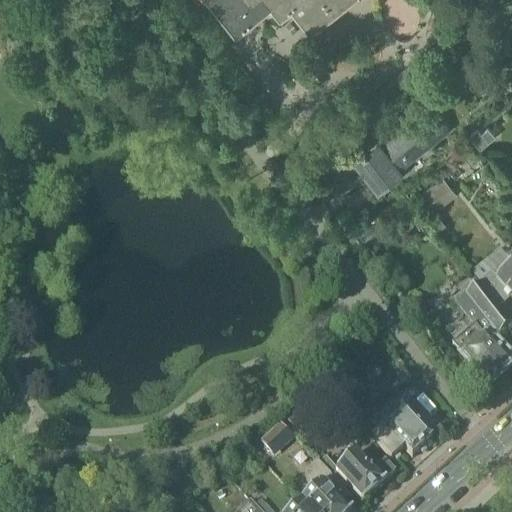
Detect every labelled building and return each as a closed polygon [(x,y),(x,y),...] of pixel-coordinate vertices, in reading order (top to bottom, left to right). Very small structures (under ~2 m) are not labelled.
[(203,0),(206,4),(234,39),(241,34),(261,18),(256,12),(264,5),(279,23),(291,13),(310,36),(323,25),(337,14),(354,0),(203,0)] [(381,149),(377,145),(355,163),(377,191),(405,169),(402,165),(445,131),(431,112),(394,141),(393,140),(381,149)] [(480,149),(488,142),(495,136),(487,127),(480,133),(477,129),(469,136),(480,149)] [(439,207),(456,194),(442,176),(425,189),(439,207)] [(355,231),(361,241),(371,235),(364,225),(355,231)] [(490,275),(478,285),(497,309),(508,299),(511,303),(511,266),(495,282),(490,275)] [(497,309),(478,285),(478,284),(454,306),(474,328),(452,348),(479,379),(475,382),(483,390),(486,386),(488,388),(511,367),(490,343),(510,326),(497,309)] [(354,405),(343,393),(335,401),(345,413),(354,405)] [(430,442),(429,440),(438,432),(422,414),(413,422),(404,412),(399,416),(391,407),(378,418),(387,428),(371,442),(390,463),(404,451),(411,459),(430,442)] [(283,447),(291,440),(280,427),(272,434),(283,447)] [(342,492),(343,492),(347,488),(362,504),(383,484),(394,474),(384,464),(373,474),(356,455),(335,475),(329,468),(324,473),(342,492)] [(342,492),(324,473),(316,465),(305,476),(305,477),(304,479),(305,481),(305,483),(305,484),(306,486),(307,488),(308,490),(313,496),(301,507),(306,511),(349,511),(341,503),(347,497),(343,492),(342,492)]
